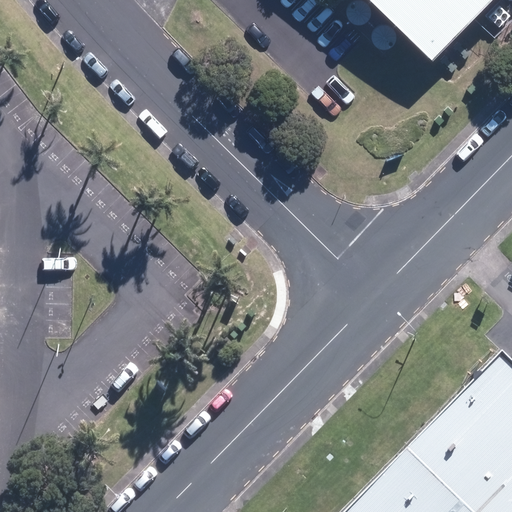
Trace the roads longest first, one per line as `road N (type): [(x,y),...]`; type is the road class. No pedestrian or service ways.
road 1 (residential): [(84,0),(374,295)]
road 2 (tertiary): [(161,511),(374,295)]
road 3 (tertiary): [(374,295),(511,156)]
